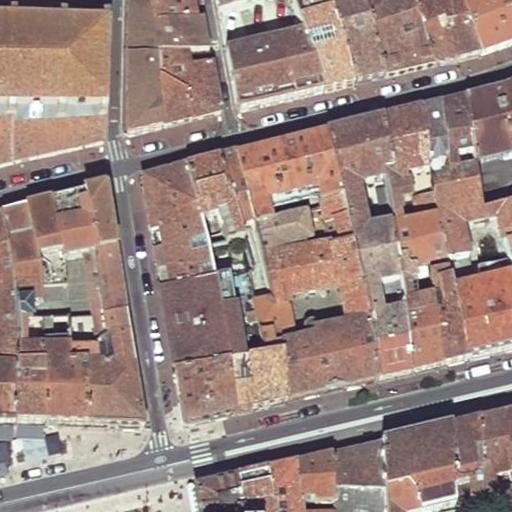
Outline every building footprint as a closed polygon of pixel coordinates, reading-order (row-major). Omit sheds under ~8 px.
[(0,0),(0,18),(108,20),(108,0),(0,0)] [(128,0),(128,49),(128,137),(164,127),(158,59),(177,55),(175,35),(174,22),(153,25),(153,0),(128,0)] [(196,18),(193,0),(153,0),(153,25),(174,22),(196,18)] [(215,0),(218,14),(265,2),(264,0),(215,0)] [(292,0),(303,33),(323,93),(337,89),(352,86),(331,8),(328,0),(301,0),(292,0)] [(354,0),(331,8),(352,86),(368,82),(385,78),(367,17),(359,0),(354,0)] [(359,0),(367,17),(385,78),(410,72),(437,66),(411,0),(403,0),(404,2),(381,9),(377,0),(359,0)] [(411,0),(437,66),(446,64),(457,61),(434,2),(433,0),(411,0)] [(440,0),(434,2),(457,61),(468,59),(481,56),(457,4),(455,0),(440,0)] [(466,0),(457,4),(481,56),(501,49),(511,44),(511,16),(504,0),(466,0)] [(0,166),(104,143),(108,20),(0,18),(0,166)] [(175,35),(204,31),(203,21),(197,22),(196,18),(174,22),(175,35)] [(177,55),(184,54),(208,49),(204,31),(175,35),(177,55)] [(303,33),(225,54),(235,110),(241,113),(252,111),(312,95),(323,93),(303,33)] [(158,59),(164,127),(179,123),(196,119),(187,69),(184,54),(177,55),(158,59)] [(187,69),(196,119),(207,116),(220,112),(210,65),(187,69)] [(511,154),(511,86),(498,92),(463,100),(469,156),(471,162),(511,154)] [(469,156),(463,100),(452,103),(440,106),(449,179),(434,183),(435,194),(473,187),(471,169),(454,172),(453,159),(469,156)] [(449,179),(440,106),(430,109),(420,112),(434,183),(449,179)] [(434,183),(420,112),(401,116),(383,121),(393,171),(382,174),(383,181),(385,191),(388,207),(397,203),(410,201),(435,194),(434,183)] [(393,171),(383,121),(355,128),(327,134),(342,198),(359,263),(398,254),(388,207),(385,191),(378,193),(385,229),(377,230),(373,218),(365,220),(359,187),(383,181),(382,174),(393,171)] [(342,198),(327,134),(304,140),(259,152),(237,158),(257,224),(269,222),(268,210),(318,198),(317,203),(342,198)] [(227,160),(218,163),(239,229),(257,224),(237,158),(227,160)] [(202,167),(187,170),(200,225),(217,221),(226,247),(243,243),(239,229),(218,163),(202,167)] [(200,225),(187,170),(164,177),(142,183),(146,211),(151,238),(201,230),(200,225)] [(447,263),(464,363),(498,356),(511,352),(511,282),(511,279),(474,288),(457,218),(476,212),(473,187),(435,194),(410,201),(415,225),(440,220),(447,263)] [(112,335),(126,333),(115,262),(103,190),(52,203),(2,216),(9,309),(35,306),(33,287),(66,282),(64,261),(90,256),(104,337),(112,335)] [(277,344),(287,404),(331,394),(376,384),(376,337),(359,263),(342,198),(317,203),(327,250),(311,253),(307,215),(269,222),(257,224),(265,258),(270,302),(285,299),(339,293),(348,326),(318,332),(316,328),(313,325),(308,326),(304,328),(303,331),(304,336),(306,339),(292,342),(277,344)] [(405,312),(411,375),(425,372),(442,368),(432,301),(416,303),(413,273),(428,270),(428,265),(436,265),(447,263),(440,220),(415,225),(400,228),(397,220),(400,219),(397,203),(388,207),(398,254),(403,282),(405,312)] [(511,207),(494,211),(502,243),(511,240),(511,207)] [(2,216),(0,216),(0,425),(15,425),(10,328),(9,309),(2,216)] [(201,230),(151,238),(156,266),(160,292),(215,281),(208,252),(201,230)] [(511,279),(511,282),(511,240),(502,243),(511,279)] [(226,247),(208,252),(215,281),(160,292),(167,333),(173,375),(231,367),(258,362),(252,304),(250,278),(254,276),(243,243),(226,247)] [(376,337),(376,384),(393,380),(411,375),(405,312),(386,315),(382,286),(403,282),(398,254),(359,263),(376,337)] [(432,301),(442,368),(452,366),(464,363),(447,263),(436,265),(437,275),(429,277),(430,287),(435,287),(437,300),(432,301)] [(285,299),(270,302),(252,304),(258,362),(231,367),(232,418),(259,411),(287,404),(277,344),(292,342),(285,299)] [(10,328),(15,425),(54,427),(134,429),(143,429),(143,411),(135,382),(126,333),(112,335),(116,364),(100,365),(99,344),(63,350),(65,366),(41,366),(37,324),(10,328)] [(178,402),(183,429),(207,423),(232,418),(231,367),(173,375),(178,402)] [(490,421),(477,423),(481,511),(510,511),(509,489),(493,490),(492,485),(497,485),(497,480),(508,480),(504,418),(490,421)] [(462,427),(447,431),(452,490),(470,488),(470,511),(481,511),(477,423),(462,427)] [(16,454),(43,456),(46,428),(18,426),(16,454)] [(398,443),(382,447),(387,511),(450,511),(454,511),(452,490),(447,431),(431,435),(398,443)] [(357,453),(333,458),(337,509),(336,511),(387,511),(382,447),(357,453)] [(315,463),(298,466),(303,511),(316,511),(318,511),(337,509),(333,458),(315,463)] [(283,470),(269,473),(273,511),(336,511),(337,509),(318,511),(303,511),(298,466),(283,470)] [(253,477),(238,480),(241,511),(273,511),(269,473),(253,477)] [(195,491),(198,511),(241,511),(238,480),(216,486),(195,491)]
